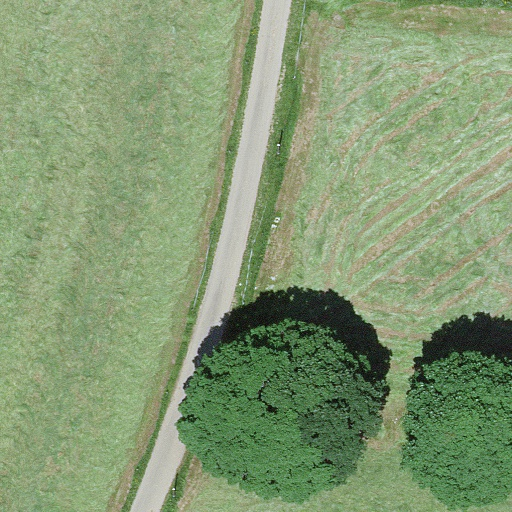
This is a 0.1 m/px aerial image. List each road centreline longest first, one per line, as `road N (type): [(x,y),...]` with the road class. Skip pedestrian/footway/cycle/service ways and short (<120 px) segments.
road 1 (unclassified): [(144,511),(198,355),(272,0)]
road 2 (track): [(198,355),(511,146)]
